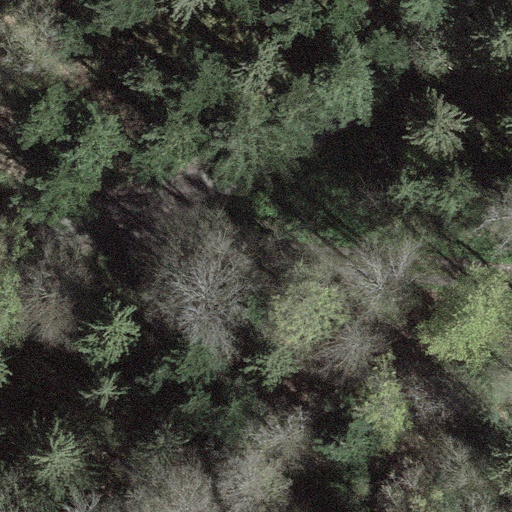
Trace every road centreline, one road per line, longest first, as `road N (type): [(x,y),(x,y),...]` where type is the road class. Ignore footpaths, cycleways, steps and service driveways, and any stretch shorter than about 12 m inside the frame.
road 1 (track): [(188,239),(448,18),(458,0)]
road 2 (track): [(511,264),(188,239)]
road 3 (track): [(158,246),(0,240)]
